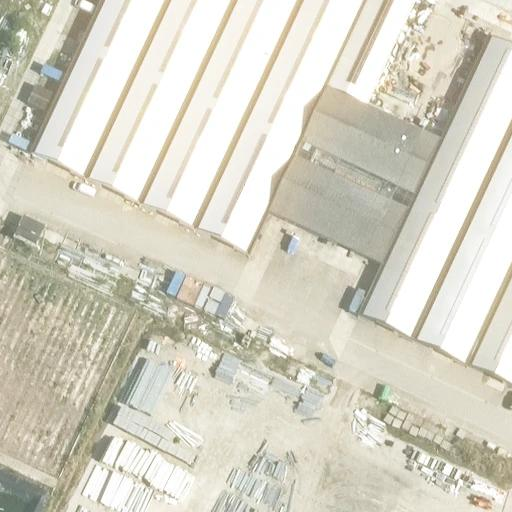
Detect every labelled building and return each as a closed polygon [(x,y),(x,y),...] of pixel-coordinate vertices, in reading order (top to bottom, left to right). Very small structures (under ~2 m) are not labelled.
[(219,323),(223,314),(269,217),(327,91),(366,109),(416,2),(411,0),(103,0),(0,222),(219,323)] [(511,50),(489,40),(440,144),(382,269),(339,362),(511,441),(511,50)] [(49,112),(57,96),(41,89),(33,106),(49,112)] [(440,144),(366,109),(327,91),(269,217),(382,269),(440,144)] [(15,146),(29,150),(37,128),(23,123),(15,146)] [(0,465),(54,492),(137,312),(0,248),(0,465)]
